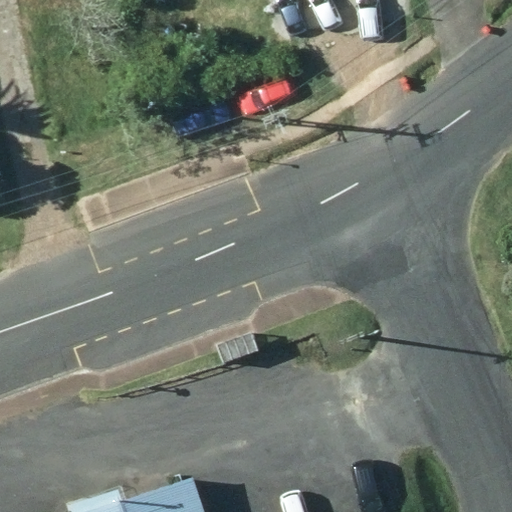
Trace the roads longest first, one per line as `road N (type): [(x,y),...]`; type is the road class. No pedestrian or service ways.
road 1 (residential): [(379,172),(0,316)]
road 2 (residential): [(379,172),(511,471)]
road 3 (residential): [(511,77),(379,172)]
